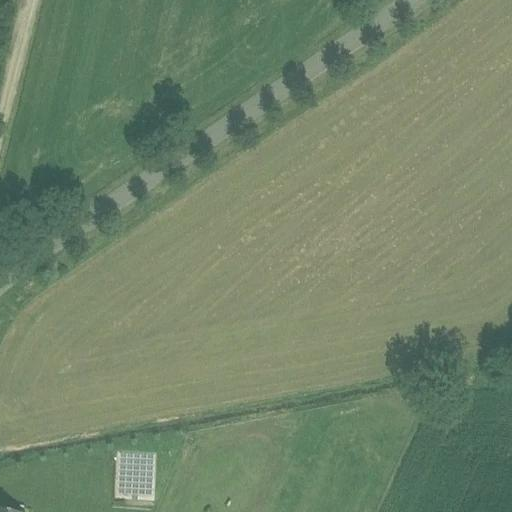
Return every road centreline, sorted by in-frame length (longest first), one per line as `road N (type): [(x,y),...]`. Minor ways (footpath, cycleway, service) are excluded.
road 1 (unclassified): [(0,283),(413,0)]
road 2 (track): [(29,0),(0,124)]
